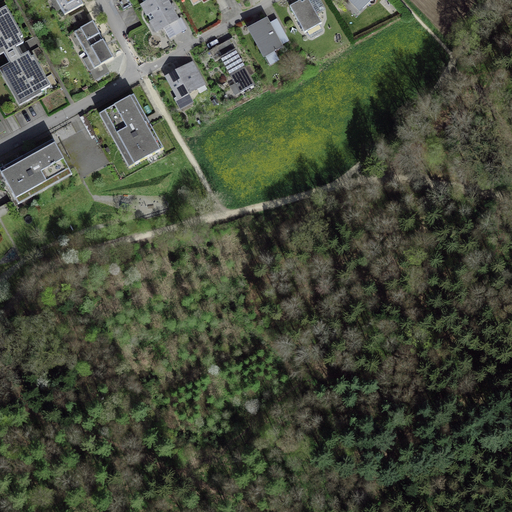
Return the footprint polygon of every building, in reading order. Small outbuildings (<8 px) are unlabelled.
[(52,0),(64,23),(95,8),(90,0),(52,0)] [(141,0),(162,37),(188,23),(175,0),(141,0)] [(308,1),(297,7),(314,35),(331,25),(317,0),(310,4),(308,1)] [(374,0),(343,0),(359,15),(374,0)] [(15,5),(0,13),(0,58),(3,63),(16,56),(22,67),(12,72),(31,107),(64,88),(47,58),(43,60),(40,54),(37,56),(35,53),(31,55),(29,51),(35,47),(32,42),(35,41),(15,5)] [(274,15),(248,30),(266,58),(291,43),(274,15)] [(102,20),(72,37),(100,84),(117,74),(112,67),(125,59),(102,20)] [(219,51),(237,93),(255,85),(236,43),(219,51)] [(204,89),(190,63),(163,79),(177,104),(204,89)] [(145,96),(107,116),(138,173),(176,153),(145,96)] [(81,178),(60,140),(7,169),(28,208),(81,178)]
